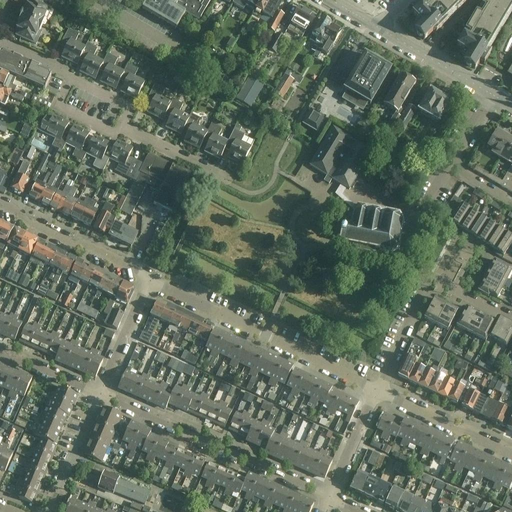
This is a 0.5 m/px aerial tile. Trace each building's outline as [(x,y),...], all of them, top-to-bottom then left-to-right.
[(20,17),(42,26),(44,21),(46,22),(52,9),(31,0),(28,6),(27,5),(24,11),(23,10),(20,17)] [(157,19),(166,0),(147,0),(142,10),(157,19)] [(166,0),(157,19),(176,30),(185,14),(198,22),(211,0),(166,0)] [(234,0),(232,4),(243,11),(246,6),(248,7),(249,5),(254,8),(258,0),(234,0)] [(266,29),(274,34),(284,17),(277,12),(282,2),(278,0),(260,0),(251,17),(260,22),(262,17),(270,21),(266,29)] [(511,0),(425,0),(424,1),(425,2),(429,5),(425,9),(421,5),(412,14),(417,19),(419,21),(420,23),(421,22),(422,24),(421,24),(422,25),(419,27),(414,32),(416,34),(417,35),(418,34),(421,37),(420,38),(422,39),(423,41),(424,41),(431,34),(432,33),(434,30),(460,3),(463,0),(484,0),(482,5),(481,6),(486,9),(481,18),(476,15),(466,32),(471,35),(469,39),(464,36),(463,36),(459,43),(457,47),(464,51),(467,53),(469,54),(466,59),(463,63),(465,65),(467,66),(471,68),(470,68),(472,69),(474,70),(480,60),(484,63),(483,63),(484,64),(485,61),(491,53),(491,52),(490,52),(488,51),(511,11),(511,9),(511,7),(511,0)] [(299,8),(289,25),(290,25),(306,34),(307,33),(315,17),(299,8)] [(42,26),(20,17),(18,24),(16,29),(18,30),(15,36),(36,45),(42,32),(40,31),(42,26)] [(312,37),(309,41),(314,44),(319,46),(322,48),(324,44),(323,44),(324,41),(322,40),(331,26),(327,24),(327,22),(324,21),(322,21),(321,20),(312,37)] [(315,53),(313,56),(318,58),(321,53),(327,56),(341,32),(331,26),(322,40),(324,41),(323,44),(324,44),(322,48),(319,46),(317,49),(315,53)] [(86,47),(85,47),(75,42),(79,35),(68,30),(60,47),(65,50),(61,58),(77,66),(80,59),(86,47)] [(286,40),(276,35),(267,50),(276,56),(286,40)] [(231,39),(226,46),(230,49),(235,42),(231,39)] [(86,47),(80,59),(85,61),(79,73),(95,80),(101,69),(100,69),(103,62),(93,57),(97,50),(86,45),(85,47),(86,47)] [(0,71),(45,90),(51,76),(50,73),(2,52),(0,53),(0,71)] [(100,69),(101,69),(105,71),(100,83),(116,91),(121,79),(124,72),(114,67),(117,60),(107,55),(103,62),(100,69)] [(364,55),(344,90),(354,96),(354,95),(360,98),(360,100),(370,105),(390,70),(381,65),(381,64),(374,60),(374,61),(364,55)] [(187,60),(182,67),(191,72),(195,65),(187,60)] [(292,63),(289,68),(297,73),(299,68),(292,63)] [(121,79),(126,81),(120,93),(136,101),(145,82),(134,77),(138,70),(127,65),(124,72),(121,79)] [(287,70),(284,75),(294,81),(297,76),(287,70)] [(0,86),(14,93),(16,88),(12,86),(16,79),(0,71),(0,86)] [(284,75),(273,94),(282,100),(294,81),(284,75)] [(386,129),(392,133),(400,118),(406,109),(402,107),(415,84),(400,75),(382,106),(393,111),(390,116),(392,118),(386,129)] [(264,87),(248,78),(235,99),(251,109),(264,87)] [(165,114),(171,103),(161,98),(164,91),(154,86),(147,99),(153,102),(147,113),(163,121),(166,114),(165,114)] [(182,86),(178,94),(183,97),(187,89),(182,86)] [(0,105),(5,108),(8,100),(10,97),(12,98),(11,99),(22,103),(24,99),(16,95),(11,93),(2,89),(2,90),(0,89),(0,105)] [(24,99),(31,102),(33,98),(18,92),(16,95),(24,99)] [(417,113),(439,126),(451,105),(429,92),(417,113)] [(165,114),(166,114),(171,116),(165,128),(181,136),(184,129),(184,128),(189,117),(179,113),(183,105),(172,100),(171,103),(165,114)] [(404,132),(408,125),(416,111),(408,106),(396,127),(404,132)] [(0,115),(6,119),(8,114),(0,110),(0,115)] [(277,115),(270,110),(266,117),(273,121),(277,115)] [(303,124),(316,132),(324,118),(311,110),(303,124)] [(184,128),(184,129),(189,131),(183,143),(199,150),(205,139),(204,138),(207,132),(197,127),(201,120),(190,115),(189,117),(184,128)] [(55,139),(51,147),(56,149),(62,152),(65,145),(68,138),(63,136),(69,124),(53,117),(51,121),(45,118),(39,131),(55,139)] [(25,123),(22,129),(30,132),(33,126),(25,123)] [(204,138),(205,139),(209,141),(204,153),(220,160),(226,147),(225,147),(228,142),(218,137),(221,130),(211,125),(207,132),(204,138)] [(244,136),(239,133),(241,129),(236,126),(228,142),(225,147),(226,147),(231,150),(226,158),(242,166),(254,142),(244,137),(244,136)] [(89,149),(88,148),(84,146),(89,135),(73,127),(68,138),(65,145),(75,150),(72,157),(77,160),(76,163),(80,164),(81,162),(82,162),(86,155),(89,149)] [(355,143),(354,143),(349,140),(350,139),(332,129),(310,166),(327,177),(324,182),(329,185),(332,180),(341,185),(335,195),(344,204),(354,212),(352,214),(352,216),(347,215),(345,225),(342,225),(338,243),(352,246),(350,255),(353,255),(353,256),(372,259),(377,260),(379,251),(391,253),(398,249),(403,223),(399,215),(358,207),(357,209),(342,196),(346,189),(349,191),(357,177),(372,153),(355,143)] [(499,160),(511,140),(497,132),(487,149),(492,152),(490,154),(499,160)] [(109,159),(109,158),(104,156),(110,144),(94,137),(88,148),(89,149),(86,155),(96,160),(92,167),(103,172),(108,161),(109,159)] [(511,140),(499,160),(508,165),(508,164),(511,166),(502,182),(490,175),(487,180),(505,190),(511,178),(511,140)] [(109,159),(108,161),(118,165),(115,172),(126,177),(133,162),(128,160),(129,158),(133,150),(125,146),(117,142),(114,148),(113,150),(109,158),(109,159)] [(26,145),(22,153),(25,154),(26,151),(28,152),(27,155),(25,159),(30,161),(35,150),(26,145)] [(135,182),(134,184),(145,189),(147,185),(148,182),(150,183),(152,184),(151,187),(150,189),(159,194),(153,205),(162,209),(172,214),(187,183),(191,175),(190,175),(172,166),(148,154),(143,165),(135,182)] [(52,157),(50,161),(56,164),(58,159),(52,156),(52,157)] [(49,162),(43,159),(37,171),(43,174),(49,162)] [(10,189),(22,195),(28,182),(23,179),(29,166),(23,163),(10,189)] [(476,167),(473,171),(487,180),(490,175),(476,167)] [(29,198),(39,203),(52,176),(47,174),(42,186),(37,183),(29,198)] [(0,193),(4,195),(10,181),(4,178),(0,176),(0,193)] [(52,176),(39,203),(48,208),(56,192),(50,190),(56,178),(54,177),(52,176)] [(83,178),(80,184),(85,186),(86,185),(88,181),(83,178)] [(88,181),(86,185),(96,190),(99,185),(96,184),(91,182),(88,181)] [(52,205),(50,209),(59,213),(60,214),(72,188),(74,184),(70,182),(67,187),(66,187),(64,191),(62,195),(57,193),(52,205)] [(126,199),(122,206),(128,209),(134,211),(145,189),(134,184),(126,199)] [(72,188),(60,214),(69,218),(77,202),(72,200),(77,190),(75,189),(72,188)] [(107,190),(102,199),(107,202),(112,192),(107,190)] [(119,212),(122,206),(126,199),(122,197),(115,210),(119,212)] [(452,227),(454,226),(455,226),(458,228),(459,228),(470,211),(463,206),(464,205),(463,203),(458,200),(454,197),(447,207),(454,212),(446,223),(452,227)] [(80,223),(91,201),(86,198),(82,205),(78,203),(70,219),(80,223)] [(91,201),(80,223),(90,228),(97,212),(93,211),(97,204),(91,201)] [(115,220),(112,218),(109,217),(113,208),(105,204),(93,230),(104,235),(105,232),(109,234),(115,220)] [(125,215),(128,209),(122,206),(119,212),(125,215)] [(128,209),(125,215),(131,217),(134,211),(128,209)] [(463,231),(463,232),(463,235),(466,236),(479,217),(470,211),(459,228),(460,229),(463,231)] [(471,238),(472,237),(475,239),(476,240),(487,223),(479,217),(466,236),(469,239),(471,238)] [(483,248),(496,228),(488,223),(487,223),(476,240),(478,240),(481,242),(480,244),(480,246),(483,248)] [(120,243),(126,229),(115,224),(109,237),(120,243)] [(0,235),(0,249),(3,251),(6,244),(13,230),(5,226),(0,235)] [(489,248),(493,250),(494,251),(505,234),(496,228),(483,248),(486,250),(489,249),(489,248)] [(131,248),(137,234),(126,229),(120,243),(131,248)] [(15,230),(7,247),(18,252),(26,236),(15,230)] [(495,252),(498,254),(497,255),(498,257),(502,260),(502,258),(503,257),(505,254),(508,249),(511,244),(511,242),(511,238),(505,234),(494,251),(495,252)] [(29,258),(37,242),(26,236),(18,252),(29,258)] [(31,258),(29,262),(34,265),(38,267),(48,247),(39,243),(36,247),(31,258)] [(49,267),(57,252),(48,247),(38,267),(42,269),(44,265),(49,267)] [(57,252),(49,267),(54,270),(52,274),(49,280),(53,282),(53,283),(66,256),(57,252)] [(511,264),(511,257),(505,254),(503,257),(502,258),(502,260),(511,264)] [(75,261),(66,256),(53,283),(57,284),(60,278),(62,274),(67,277),(73,265),(75,261)] [(499,264),(494,261),(493,263),(491,266),(490,266),(488,266),(486,270),(506,280),(511,270),(499,264)] [(70,277),(68,281),(68,282),(73,284),(78,286),(79,282),(86,266),(77,262),(75,265),(70,277)] [(88,286),(95,271),(86,266),(79,282),(88,286)] [(484,280),(502,289),(506,280),(486,270),(484,273),(485,275),(486,276),(485,279),(484,280)] [(9,271),(5,279),(16,285),(20,277),(9,271)] [(95,271),(88,286),(97,291),(105,276),(95,271)] [(22,276),(18,285),(26,289),(30,280),(22,276)] [(106,296),(113,280),(105,276),(97,291),(98,291),(96,295),(100,297),(102,293),(106,296)] [(120,283),(113,280),(106,296),(111,298),(103,314),(107,317),(108,317),(112,310),(116,301),(114,301),(122,284),(120,283)] [(475,291),(477,292),(478,292),(488,297),(489,295),(497,299),(502,289),(484,280),(483,281),(482,285),(481,284),(478,285),(475,291)] [(32,291),(33,292),(36,286),(30,284),(27,289),(32,291)] [(114,301),(116,301),(127,307),(133,292),(132,289),(122,284),(114,301)] [(37,294),(45,298),(45,297),(49,289),(41,286),(37,294)] [(48,292),(46,298),(56,302),(58,297),(48,292)] [(64,303),(62,305),(62,306),(67,308),(67,307),(72,298),(67,296),(64,303)] [(435,326),(445,305),(434,300),(424,320),(435,326)] [(157,301),(150,317),(154,319),(147,335),(142,333),(139,340),(149,345),(152,338),(152,337),(154,332),(155,333),(158,326),(157,326),(159,321),(160,322),(167,306),(157,301)] [(445,305),(435,326),(447,332),(457,312),(445,305)] [(83,306),(80,313),(86,316),(89,309),(83,306)] [(169,326),(176,310),(167,306),(160,322),(169,326)] [(465,332),(475,313),(466,308),(456,327),(465,332)] [(123,315),(112,310),(108,317),(107,317),(104,325),(116,330),(123,315)] [(178,330),(185,314),(176,310),(169,326),(178,330)] [(0,334),(5,336),(14,315),(11,313),(9,318),(3,316),(0,321),(0,334)] [(476,313),(466,332),(475,337),(484,321),(484,320),(485,318),(480,315),(476,313)] [(187,334),(194,319),(185,314),(178,330),(187,334)] [(15,341),(22,324),(16,322),(18,317),(14,315),(5,336),(15,341)] [(484,321),(475,337),(484,342),(485,341),(487,336),(497,318),(496,318),(494,323),(490,321),(486,318),(484,321)] [(485,341),(484,342),(485,342),(488,338),(496,342),(497,342),(505,326),(504,326),(506,323),(501,321),(497,318),(487,336),(485,341)] [(196,339),(203,323),(194,319),(187,334),(196,339)] [(206,343),(212,330),(213,328),(203,323),(196,339),(206,343)] [(26,326),(18,342),(28,347),(38,325),(34,324),(32,328),(26,326)] [(505,326),(497,342),(506,347),(511,336),(511,326),(507,324),(505,326)] [(38,351),(45,334),(39,332),(41,327),(38,325),(28,347),(38,351)] [(103,336),(112,340),(114,334),(106,330),(103,336)] [(213,358),(224,336),(214,331),(205,349),(211,352),(209,357),(213,358)] [(48,355),(57,334),(52,332),(50,337),(45,334),(38,351),(48,355)] [(57,361),(65,343),(58,340),(60,335),(57,334),(48,355),(56,358),(55,361),(57,361)] [(224,336),(213,358),(217,360),(219,356),(225,359),(233,340),(224,336)] [(152,338),(149,345),(154,348),(158,340),(152,338)] [(425,344),(414,339),(397,377),(407,382),(415,366),(417,362),(423,349),(425,345),(425,344)] [(66,366),(76,342),(71,340),(70,345),(65,343),(57,361),(66,366)] [(233,340),(225,359),(231,361),(229,366),(232,368),(243,345),(233,340)] [(76,370),(84,351),(77,348),(79,344),(76,342),(66,366),(76,370)] [(166,343),(162,351),(167,353),(170,345),(166,343)] [(243,345),(232,368),(236,370),(238,365),(244,368),(253,350),(243,345)] [(425,347),(422,354),(428,357),(431,350),(428,349),(429,347),(425,345),(424,347),(425,347)] [(86,374),(96,351),(92,349),(90,354),(84,351),(76,370),(86,374)] [(253,350),(244,368),(250,371),(248,375),(252,377),(263,354),(253,350)] [(444,355),(434,350),(430,359),(439,364),(444,355)] [(96,378),(104,360),(97,357),(99,352),(96,351),(86,374),(96,378)] [(166,357),(161,355),(157,353),(153,361),(163,365),(166,357)] [(263,354),(252,377),(256,379),(258,374),(264,377),(273,359),(263,354)] [(188,355),(185,362),(194,366),(197,360),(188,355)] [(436,395),(444,379),(439,377),(447,360),(447,356),(444,355),(439,364),(437,368),(437,369),(437,370),(427,391),(436,395)] [(137,359),(132,357),(129,364),(134,367),(137,359)] [(455,369),(460,371),(460,370),(461,370),(465,362),(455,358),(454,361),(458,362),(455,369)] [(171,359),(167,368),(172,370),(176,361),(171,359)] [(209,367),(213,369),(217,361),(212,359),(209,367)] [(273,359),(264,377),(270,380),(268,385),(271,386),(282,364),(273,359)] [(185,365),(176,361),(172,370),(181,375),(185,365)] [(417,386),(425,370),(416,366),(417,362),(415,366),(407,382),(417,386)] [(277,384),(284,387),(293,368),(282,364),(271,386),(275,388),(277,384)] [(425,370),(417,386),(427,391),(437,370),(437,369),(437,368),(433,366),(430,372),(425,370)] [(0,388),(3,390),(11,372),(1,367),(0,370),(0,388)] [(128,393),(135,376),(130,374),(132,369),(127,367),(118,389),(128,393)] [(192,374),(194,370),(189,367),(185,375),(191,378),(192,374)] [(456,405),(456,404),(464,389),(459,386),(461,381),(462,382),(466,373),(461,370),(460,370),(460,371),(456,379),(456,380),(446,400),(456,405)] [(11,399),(21,376),(11,372),(3,390),(9,393),(7,398),(11,399)] [(294,372),(286,388),(292,390),(290,395),(293,397),(303,376),(294,372)] [(135,376),(128,393),(137,397),(147,376),(143,374),(141,379),(135,376)] [(23,399),(32,380),(21,376),(11,399),(15,401),(17,396),(23,399)] [(147,376),(137,397),(147,401),(154,385),(148,382),(150,377),(147,376)] [(303,376),(293,397),(297,399),(299,394),(305,397),(312,381),(303,376)] [(249,383),(246,389),(251,391),(253,386),(254,386),(257,380),(252,377),(250,382),(249,383)] [(444,379),(436,395),(446,400),(456,380),(456,379),(452,377),(450,382),(446,380),(444,379)] [(486,382),(481,379),(478,386),(483,388),(486,382)] [(245,380),(241,389),(245,391),(246,389),(249,383),(250,382),(245,380)] [(312,381),(305,397),(310,399),(308,404),(312,406),(322,385),(312,381)] [(154,385),(147,401),(156,405),(165,384),(162,382),(160,387),(154,385)] [(502,385),(497,383),(493,392),(487,404),(481,417),(490,421),(498,406),(501,399),(502,396),(498,394),(502,385)] [(165,384),(156,405),(166,409),(168,404),(173,393),(172,393),(167,390),(169,386),(165,384)] [(177,408),(187,387),(183,385),(181,390),(175,387),(172,393),(173,393),(168,404),(177,408)] [(322,385),(312,406),(315,408),(318,403),(323,406),(331,389),(322,385)] [(187,387),(177,408),(187,412),(194,396),(188,393),(190,388),(187,387)] [(76,396),(58,388),(55,395),(50,393),(49,396),(72,407),(76,396)] [(506,402),(511,390),(506,388),(502,396),(501,399),(506,402)] [(331,389),(323,406),(328,408),(326,413),(330,415),(340,394),(331,389)] [(471,412),(475,404),(480,395),(469,390),(469,391),(468,391),(467,392),(464,391),(465,389),(464,389),(456,404),(456,405),(457,405),(458,403),(462,405),(461,407),(471,412)] [(481,417),(487,404),(493,392),(488,389),(484,399),(479,397),(480,395),(475,404),(471,412),(481,417)] [(194,396),(187,412),(196,416),(205,395),(202,393),(200,398),(194,396)] [(49,396),(48,397),(43,394),(41,397),(47,400),(51,402),(49,408),(68,416),(72,407),(49,396)] [(270,394),(267,400),(273,403),(276,397),(270,394)] [(340,394),(330,415),(334,416),(336,412),(341,414),(349,398),(340,394)] [(205,395),(196,416),(205,420),(213,404),(207,402),(209,397),(205,395)] [(245,395),(242,401),(251,404),(253,398),(245,395)] [(26,398),(23,407),(27,408),(31,400),(26,398)] [(349,398),(341,414),(347,417),(345,422),(349,424),(359,403),(349,398)] [(213,404),(205,420),(215,424),(224,404),(220,402),(218,406),(213,404)] [(225,429),(232,412),(226,410),(228,405),(224,404),(215,424),(225,429)] [(509,411),(498,406),(490,421),(501,427),(509,411)] [(40,416),(61,425),(65,416),(67,417),(68,416),(49,408),(46,414),(42,412),(40,416)] [(96,424),(115,432),(122,417),(102,408),(96,424)] [(235,414),(229,429),(239,433),(247,414),(243,412),(241,416),(235,414)] [(247,414),(239,433),(247,437),(249,437),(255,422),(249,420),(251,415),(247,414)] [(384,440),(394,419),(384,414),(376,430),(382,433),(380,438),(384,440)] [(41,427),(57,434),(61,425),(40,416),(38,420),(43,422),(41,427)] [(394,419),(384,440),(388,442),(390,437),(396,440),(396,438),(397,438),(405,420),(404,419),(403,422),(394,419)] [(257,446),(267,422),(262,420),(260,425),(255,422),(249,437),(247,437),(246,441),(257,446)] [(405,420),(397,438),(402,441),(400,445),(404,447),(415,425),(405,420)] [(267,422),(257,446),(266,449),(267,450),(273,435),(275,431),(268,428),(270,424),(267,422)] [(115,432),(96,424),(89,439),(109,448),(115,432)] [(130,424),(126,433),(124,436),(122,443),(128,446),(126,450),(129,452),(140,428),(130,424)] [(415,425),(404,447),(407,449),(414,452),(416,447),(425,429),(415,425)] [(23,431),(13,427),(6,441),(10,443),(15,432),(21,434),(23,431)] [(32,435),(53,444),(57,434),(41,427),(38,433),(33,431),(32,435)] [(140,428),(129,452),(134,454),(136,449),(141,451),(147,436),(149,437),(151,433),(140,428)] [(425,429),(416,447),(422,450),(419,455),(423,457),(434,434),(425,429)] [(275,458),(285,435),(281,433),(279,437),(273,435),(267,450),(266,449),(264,453),(275,458)] [(434,434),(423,457),(427,458),(429,454),(435,457),(444,438),(434,434)] [(285,462),(293,443),(286,441),(288,436),(285,435),(275,458),(285,462)] [(148,462),(157,441),(149,437),(147,436),(141,451),(142,452),(141,453),(147,456),(145,461),(148,462)] [(443,466),(454,443),(444,438),(435,457),(441,459),(439,464),(443,466)] [(82,455),(102,464),(109,448),(89,439),(82,455)] [(57,448),(40,441),(38,447),(33,445),(31,449),(53,458),(57,448)] [(157,441),(148,462),(153,464),(155,459),(159,461),(166,445),(157,441)] [(295,466),(305,443),(301,441),(299,446),(293,443),(285,462),(295,466)] [(304,471),(313,452),(306,449),(308,445),(305,443),(295,466),(304,471)] [(13,454),(7,451),(9,446),(5,445),(0,456),(0,470),(5,472),(13,454)] [(177,449),(176,449),(168,445),(166,445),(159,461),(166,464),(164,469),(163,468),(159,479),(158,480),(163,481),(168,470),(177,449)] [(387,455),(389,450),(390,448),(384,445),(381,452),(387,455)] [(457,445),(449,463),(455,466),(453,471),(457,472),(467,450),(457,445)] [(32,460),(49,467),(53,458),(31,449),(30,453),(34,455),(32,460)] [(173,467),(178,470),(186,453),(177,449),(168,470),(171,472),(173,467)] [(314,475),(324,452),(320,450),(318,455),(313,452),(304,471),(314,475)] [(467,450),(457,472),(460,474),(463,470),(469,472),(477,454),(467,450)] [(324,452),(314,475),(325,479),(333,461),(326,458),(328,453),(324,452)] [(186,453),(178,470),(184,472),(182,477),(186,479),(195,457),(186,453)] [(469,472),(466,477),(472,480),(476,482),(487,459),(477,454),(469,472)] [(378,456),(376,461),(382,464),(384,458),(378,456)] [(399,456),(397,460),(407,465),(409,461),(399,456)] [(198,478),(205,462),(195,457),(186,479),(190,480),(192,476),(198,478)] [(370,459),(367,464),(373,467),(376,461),(370,459)] [(487,459),(476,482),(480,484),(482,479),(488,482),(497,464),(487,459)] [(24,468),(45,477),(49,467),(32,460),(30,466),(25,464),(24,468)] [(208,463),(201,479),(207,482),(205,487),(208,488),(218,467),(208,463)] [(392,472),(397,474),(401,466),(396,464),(392,472)] [(417,469),(427,473),(429,468),(420,464),(417,469)] [(497,464),(488,482),(494,485),(492,489),(496,491),(507,468),(497,464)] [(401,466),(397,474),(403,477),(407,468),(401,465),(401,466)] [(218,467),(208,488),(212,490),(214,485),(220,488),(227,471),(218,467)] [(24,479),(41,486),(45,477),(24,468),(22,472),(27,474),(24,479)] [(508,491),(511,483),(511,470),(507,468),(496,491),(500,493),(502,488),(508,491)] [(227,471),(220,488),(225,490),(223,495),(227,496),(236,475),(227,471)] [(358,473),(357,473),(349,490),(350,491),(361,496),(369,478),(358,473)] [(113,493),(145,506),(150,494),(118,481),(118,480),(104,474),(98,489),(113,494),(113,493)] [(236,475),(227,496),(231,498),(233,494),(239,496),(240,492),(247,476),(245,479),(236,475)] [(244,500),(247,501),(257,480),(247,476),(240,492),(246,495),(244,500)] [(424,476),(421,482),(430,486),(433,480),(424,476)] [(371,500),(379,483),(372,480),(369,478),(361,496),(371,500)] [(16,487),(37,496),(41,486),(24,479),(22,485),(17,483),(16,487)] [(257,480),(247,501),(251,503),(253,498),(259,501),(266,484),(257,480)] [(433,488),(442,491),(445,485),(436,481),(433,488)] [(383,506),(391,488),(379,483),(371,500),(383,506)] [(266,484),(259,501),(265,503),(262,508),(266,509),(275,488),(266,484)] [(182,489),(173,485),(171,489),(180,493),(182,489)] [(450,488),(446,486),(445,491),(456,495),(458,491),(450,488)] [(16,499),(33,505),(37,496),(16,487),(14,490),(19,492),(16,499)] [(275,488),(266,509),(270,511),(272,506),(278,509),(285,492),(275,488)] [(391,491),(384,507),(395,511),(402,496),(400,495),(401,493),(394,490),(393,492),(391,491)] [(287,511),(294,496),(285,492),(278,509),(283,511),(282,511),(287,511)] [(395,511),(407,511),(413,499),(403,494),(402,496),(395,511)] [(73,495),(66,511),(77,511),(81,504),(76,502),(78,497),(73,495)] [(298,511),(304,500),(294,496),(287,511),(298,511)] [(477,505),(479,501),(474,499),(468,496),(466,500),(477,505)] [(419,511),(424,504),(413,499),(407,511),(419,511)] [(224,504),(214,500),(212,507),(221,511),(223,506),(224,504)] [(310,511),(313,505),(304,500),(298,511),(310,511)] [(511,502),(506,500),(503,508),(511,511),(511,502)] [(87,506),(81,504),(77,511),(89,511),(93,503),(89,502),(89,501),(87,506)] [(100,511),(101,511),(95,509),(97,505),(93,503),(89,511),(100,511)] [(132,503),(130,508),(138,511),(140,511),(142,507),(132,503)] [(437,507),(434,511),(447,511),(448,511),(450,507),(439,503),(437,507)]
